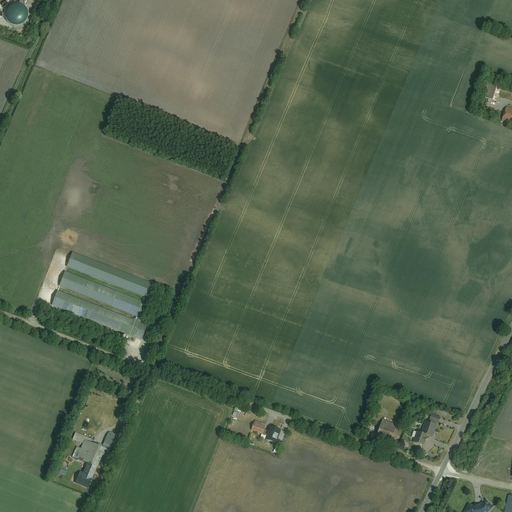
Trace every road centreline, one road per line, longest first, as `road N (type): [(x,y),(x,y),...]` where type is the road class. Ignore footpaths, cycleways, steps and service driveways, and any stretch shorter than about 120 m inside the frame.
road 1 (track): [(303,0),(148,366)]
road 2 (unclassified): [(148,366),(441,471)]
road 3 (unclassified): [(0,309),(148,366)]
road 4 (unclassified): [(148,366),(88,511)]
road 5 (unclassified): [(441,471),(511,331)]
